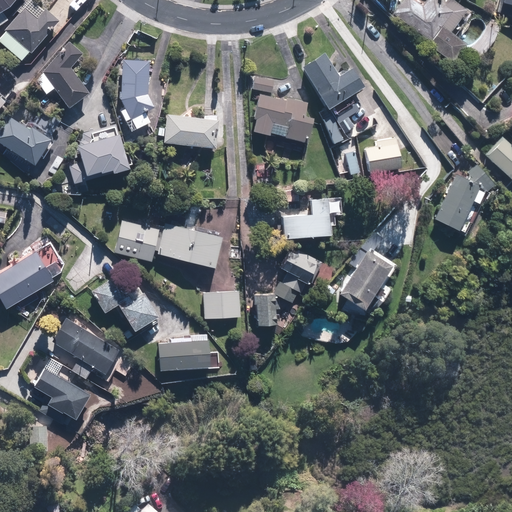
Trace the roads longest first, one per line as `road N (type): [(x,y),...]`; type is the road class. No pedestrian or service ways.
road 1 (unknown): [(327,3),(437,151),(436,174),(399,242)]
road 2 (residential): [(139,0),(212,22),(271,15),(304,0)]
